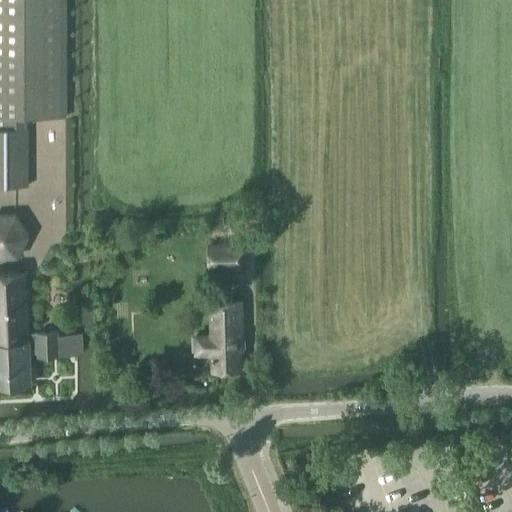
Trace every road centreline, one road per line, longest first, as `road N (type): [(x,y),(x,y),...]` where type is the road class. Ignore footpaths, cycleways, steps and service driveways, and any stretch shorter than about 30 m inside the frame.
road 1 (unclassified): [(243,416),(511,396)]
road 2 (unclassified): [(0,436),(243,416)]
